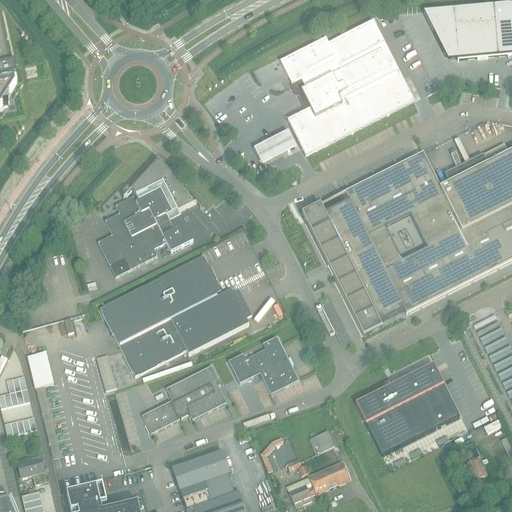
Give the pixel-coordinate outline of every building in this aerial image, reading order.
[(511,5),(423,13),(442,53),(443,53),(445,57),(456,51),(457,61),(467,60),(477,60),(511,57),(511,5)] [(0,110),(2,107),(8,106),(7,100),(15,88),(4,39),(7,39),(1,13),(0,12),(0,110)] [(325,40),(280,63),(297,96),(301,93),(310,110),(287,122),(306,158),(414,104),(400,78),(377,32),(373,23),(328,45),(325,40)] [(262,144),(253,149),(262,166),(271,161),(281,156),(292,150),(298,147),(289,130),(283,133),(271,139),(262,144)] [(463,159),(468,156),(457,134),(452,136),(463,159)] [(326,263),(363,337),(381,328),(379,324),(404,312),(406,315),(511,261),(511,152),(508,154),(504,146),(482,157),(486,165),(440,189),(423,154),(344,194),(349,202),(306,224),(326,263)] [(171,255),(193,244),(180,220),(174,223),(170,217),(195,205),(158,163),(131,191),(138,204),(136,205),(133,199),(115,208),(119,216),(104,223),(112,238),(98,245),(110,269),(108,270),(114,281),(157,259),(153,252),(166,246),(171,255)] [(268,178),(273,175),(270,169),(265,172),(268,178)] [(249,327),(246,322),(250,319),(239,296),(234,299),(231,293),(218,300),(216,296),(221,294),(203,259),(100,312),(135,380),(186,354),(188,358),(249,327)] [(494,314),(474,324),(475,327),(496,317),(494,314)] [(70,320),(64,322),(68,335),(74,333),(70,320)] [(498,320),(477,331),(478,334),(499,324),(498,320)] [(501,327),(480,337),(483,343),(504,333),(501,327)] [(505,335),(484,345),(487,352),(508,341),(505,335)] [(270,396),(298,382),(276,340),(262,347),(265,352),(245,362),(243,357),(228,364),(239,386),(260,375),(270,396)] [(511,349),(510,344),(488,355),(491,361),(511,350),(511,349)] [(44,352),(26,356),(34,388),(51,384),(44,352)] [(511,353),(493,363),(496,369),(511,361),(511,353)] [(107,357),(97,360),(106,392),(117,389),(107,357)] [(511,365),(498,373),(501,379),(511,373),(511,365)] [(433,366),(355,406),(361,417),(381,458),(459,418),(435,371),(433,366)] [(189,415),(192,422),(226,405),(217,388),(220,387),(211,369),(166,391),(173,405),(171,406),(170,404),(142,418),(151,436),(179,421),(179,420),(181,419),(182,421),(187,419),(186,417),(189,415)] [(511,376),(502,381),(505,387),(511,384),(511,376)] [(9,396),(0,397),(0,408),(1,411),(30,404),(24,379),(6,383),(9,396)] [(495,415),(481,420),(483,427),(497,422),(495,415)] [(34,420),(4,427),(7,439),(37,432),(34,420)] [(334,447),(328,432),(309,439),(315,455),(334,447)] [(260,458),(267,476),(271,474),(265,460),(274,450),(282,446),(280,441),(271,445),(260,458)] [(453,441),(444,446),(448,454),(457,450),(453,441)] [(479,461),(477,454),(475,448),(469,450),(474,463),(467,466),(473,483),(486,478),(480,461),(479,461)] [(222,454),(172,471),(184,506),(185,511),(191,509),(192,511),(245,511),(239,493),(234,495),(228,477),(230,477),(222,454)] [(417,454),(387,469),(399,493),(429,478),(417,454)] [(36,487),(47,484),(44,475),(45,474),(41,459),(27,463),(26,462),(17,464),(21,481),(33,477),(36,487)] [(298,461),(286,466),(289,473),(298,470),(301,478),(308,476),(305,468),(301,470),(298,461)] [(308,479),(286,488),(287,491),(295,510),(295,509),(312,503),(310,498),(315,496),(316,497),(324,494),(350,483),(342,464),(331,469),(308,479)] [(440,478),(401,498),(408,511),(412,511),(448,494),(440,478)] [(107,511),(102,487),(66,496),(70,511),(138,511),(137,505),(108,511),(107,511)] [(43,511),(39,495),(22,499),(24,511),(43,511)] [(0,511),(15,511),(11,501),(4,503),(4,500),(0,499),(0,511)]
